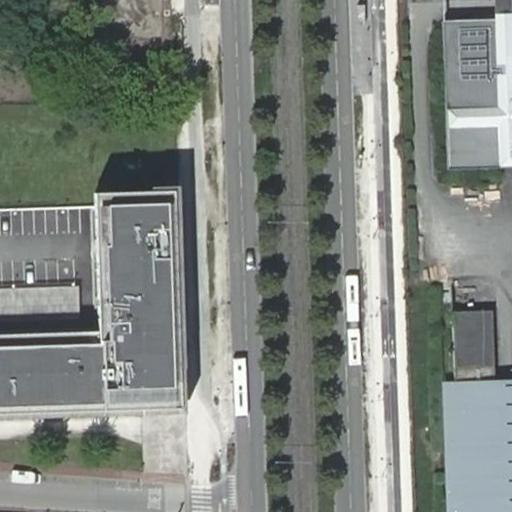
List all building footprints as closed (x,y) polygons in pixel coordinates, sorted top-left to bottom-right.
[(511,162),(511,21),(447,24),(451,165),(511,162)] [(178,186),(93,190),(98,330),(0,333),(0,420),(183,412),(178,186)] [(458,511),(499,511),(495,379),(492,309),(451,311),(454,380),(458,511)] [(511,511),(511,378),(509,378),(495,379),(499,511),(511,511)] [(458,511),(454,380),(439,381),(443,511),(458,511)]
